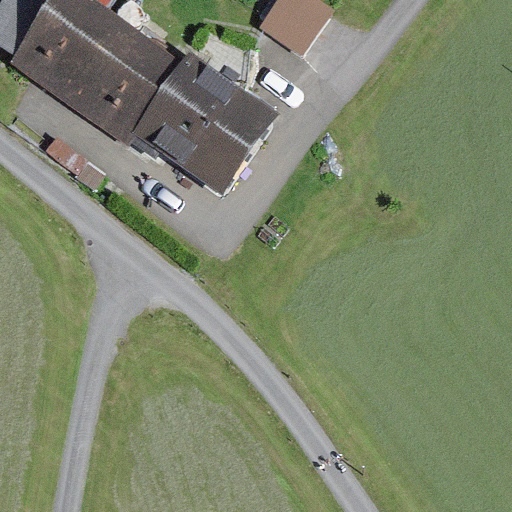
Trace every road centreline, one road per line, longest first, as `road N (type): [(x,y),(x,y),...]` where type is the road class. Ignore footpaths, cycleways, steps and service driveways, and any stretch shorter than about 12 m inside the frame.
road 1 (residential): [(0,149),(245,350),(357,511)]
road 2 (track): [(69,511),(104,324),(135,260)]
